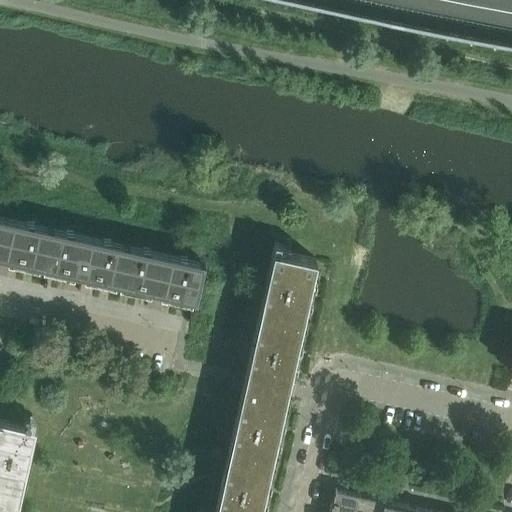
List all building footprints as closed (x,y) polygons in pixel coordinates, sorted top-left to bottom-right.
[(0,254),(0,255),(42,264),(50,227),(0,215),(0,254)] [(42,264),(119,281),(127,244),(50,227),(42,264)] [(203,261),(127,244),(119,281),(195,298),(203,261)] [(278,249),(240,420),(219,511),(259,511),(316,258),(278,249)] [(0,416),(0,511),(9,511),(29,423),(0,416)] [(355,511),(360,493),(336,488),(335,492),(334,492),(329,511),(355,511)] [(380,511),(383,498),(360,493),(355,511),(380,511)] [(405,511),(407,504),(383,498),(380,511),(405,511)]
